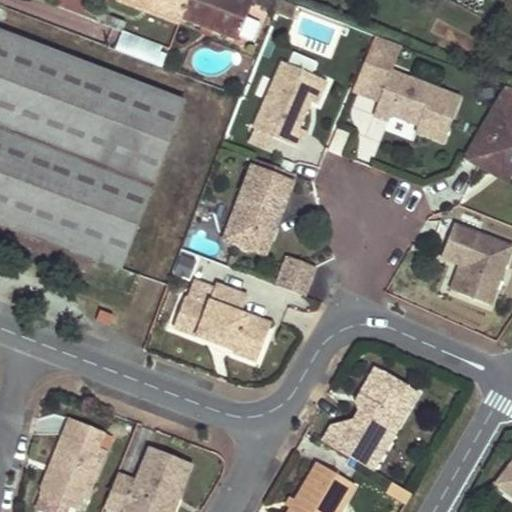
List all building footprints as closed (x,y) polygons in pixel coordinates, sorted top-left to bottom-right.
[(54,0),(53,5),(80,13),(83,0),(54,0)] [(153,0),(151,9),(179,19),(186,0),(153,0)] [(186,0),(179,19),(182,20),(237,41),(252,1),(276,11),(280,0),(186,0)] [(281,0),(280,0),(276,11),(291,17),(296,6),(281,0)] [(126,23),(101,14),(93,37),(117,47),(126,23)] [(184,102),(0,32),(0,222),(121,268),(184,102)] [(281,62),(252,129),(296,147),(303,130),(298,128),(309,101),(319,78),(281,62)] [(390,70),(373,114),(388,120),(390,114),(411,122),(412,118),(418,121),(417,124),(415,130),(443,141),(460,97),(390,70)] [(325,80),(319,78),(309,101),(315,104),(325,80)] [(511,109),(511,110),(511,108),(511,88),(506,86),(492,110),(511,121),(511,109)] [(511,121),(492,110),(464,156),(490,171),(495,163),(511,172),(511,121)] [(295,174),(253,159),(251,165),(292,181),(295,174)] [(511,176),(511,172),(495,163),(490,171),(509,182),(511,176)] [(292,181),(251,165),(228,224),(238,246),(248,250),(270,240),(274,228),(270,218),(273,209),(280,212),(292,181)] [(238,246),(228,224),(223,240),(238,246)] [(510,246),(452,224),(440,256),(459,264),(469,268),(467,274),(463,272),(455,292),(488,304),(510,246)] [(270,240),(248,250),(264,256),(270,240)] [(174,272),(189,276),(194,258),(179,254),(174,272)] [(320,269),(292,259),(281,288),(304,297),(320,269)] [(469,268),(459,264),(449,289),(455,292),(463,272),(467,274),(469,268)] [(210,308),(187,299),(176,328),(211,342),(215,333),(221,336),(219,341),(222,347),(235,352),(235,353),(258,363),(267,339),(246,331),(251,317),(244,314),(251,298),(219,286),(210,308)] [(99,311),(96,320),(110,325),(113,316),(99,311)] [(273,325),(251,317),(246,331),(267,339),(273,325)] [(215,333),(211,342),(222,347),(219,341),(221,336),(215,333)] [(322,443),(361,466),(379,438),(391,446),(423,396),(382,370),(365,397),(371,402),(367,409),(353,430),(330,428),(322,443)] [(371,402),(365,397),(360,404),(367,409),(371,402)] [(38,487),(43,490),(58,497),(55,503),(67,508),(74,511),(80,500),(85,502),(105,453),(98,450),(105,435),(71,419),(50,463),(55,466),(51,475),(45,472),(38,487)] [(379,438),(361,466),(373,473),(391,446),(379,438)] [(135,484),(117,477),(104,509),(110,511),(162,511),(169,496),(178,500),(191,469),(149,452),(135,484)] [(511,459),(502,474),(511,481),(511,459)] [(55,466),(50,463),(45,472),(51,475),(55,466)] [(315,465),(287,511),(338,511),(353,488),(315,465)] [(511,481),(502,474),(492,486),(503,494),(511,500),(511,481)] [(391,481),(385,491),(403,502),(410,493),(391,481)] [(58,497),(43,490),(40,495),(41,496),(55,503),(58,497)] [(55,503),(41,496),(35,508),(43,511),(64,511),(67,508),(55,503)] [(173,511),(178,500),(169,496),(162,511),(173,511)]
